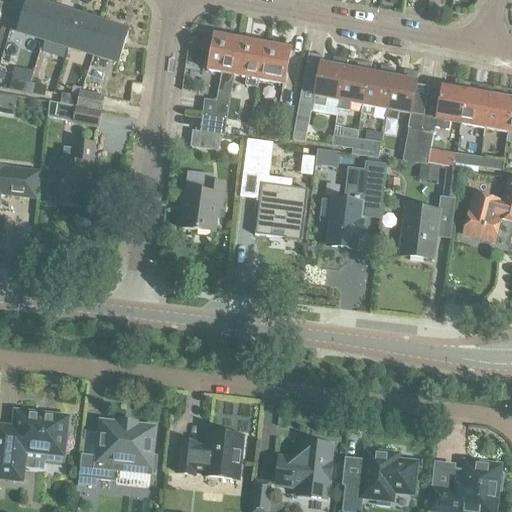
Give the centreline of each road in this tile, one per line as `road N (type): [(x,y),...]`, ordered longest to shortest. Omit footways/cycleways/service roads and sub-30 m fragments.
road 1 (unclassified): [(511,427),(483,414),(0,357)]
road 2 (unclassified): [(511,362),(133,313)]
road 3 (residential): [(133,313),(173,0)]
road 4 (residential): [(470,42),(212,0)]
road 5 (unclassified): [(133,313),(0,297)]
